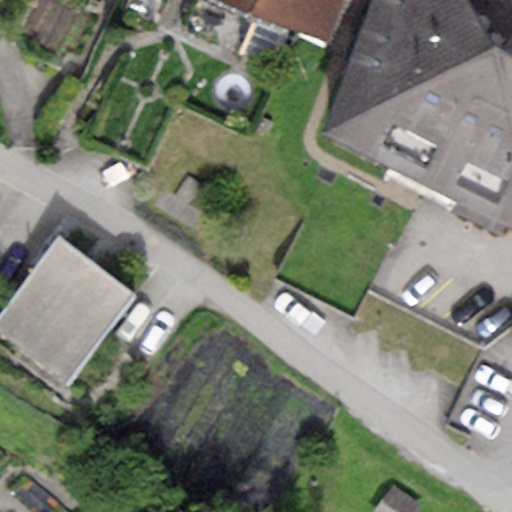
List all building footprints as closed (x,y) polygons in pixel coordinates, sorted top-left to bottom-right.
[(356,0),(222,0),(330,48),(356,0)] [(377,0),(331,132),(511,221),(511,66),(495,58),(461,0),(377,0)] [(214,195),(190,181),(180,198),(204,212),(214,195)] [(133,302),(64,249),(0,331),(0,342),(64,392),(133,302)] [(407,511),(391,501),(383,511),(407,511)]
